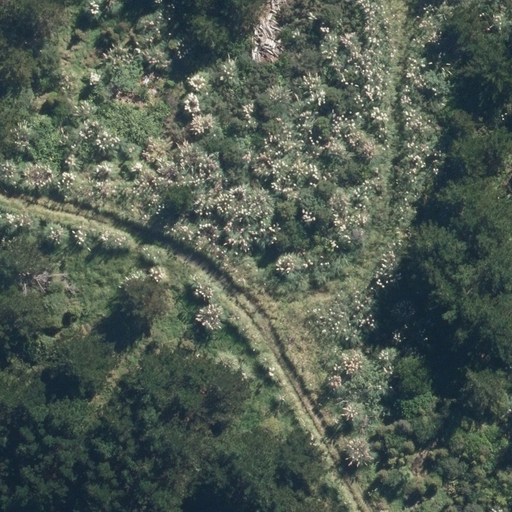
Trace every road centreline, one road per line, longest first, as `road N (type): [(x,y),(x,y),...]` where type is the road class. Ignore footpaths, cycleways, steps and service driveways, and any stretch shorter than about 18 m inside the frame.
road 1 (track): [(0,195),(152,240),(281,335),(361,511)]
road 2 (track): [(281,335),(367,234),(401,54),(390,0)]
